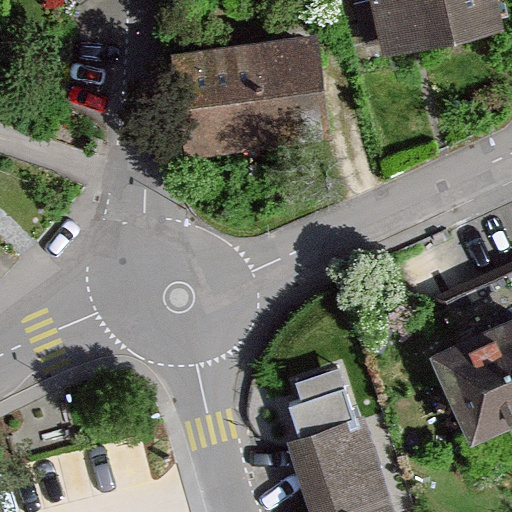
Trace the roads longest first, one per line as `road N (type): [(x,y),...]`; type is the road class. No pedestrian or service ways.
road 1 (residential): [(234,294),(511,157)]
road 2 (residential): [(140,235),(142,0)]
road 3 (residential): [(191,366),(233,511)]
road 4 (residential): [(234,294),(218,256),(202,242),(182,233),(140,235)]
road 5 (residential): [(95,313),(114,350),(130,362),(171,371),(191,366)]
